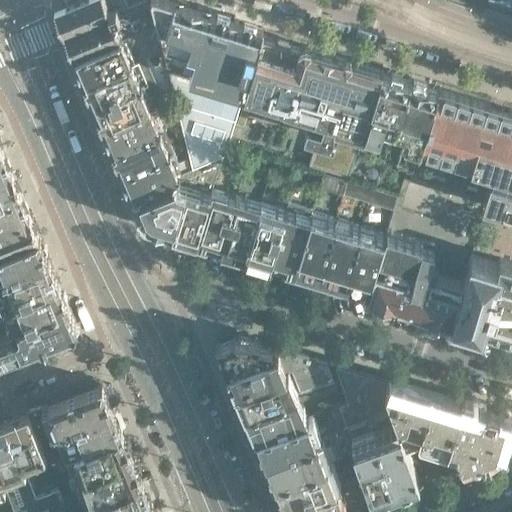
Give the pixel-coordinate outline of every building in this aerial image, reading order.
[(134,30),(156,20),(152,1),(145,4),(144,1),(137,4),(138,7),(135,8),(135,7),(126,11),(121,0),(76,0),(53,10),(60,24),(59,25),(66,41),(73,56),(74,56),(134,30)] [(207,159),(228,150),(231,141),(229,140),(245,86),(261,33),(263,27),(174,0),(151,0),(152,1),(156,20),(162,46),(191,164),(190,167),(207,159)] [(127,49),(141,43),(145,53),(162,46),(156,20),(134,30),(74,56),(83,79),(131,59),(127,49)] [(362,130),(381,69),(351,60),(301,44),(301,45),(261,33),(245,86),(285,99),(284,101),(336,117),(335,121),(362,130)] [(140,82),(131,59),(83,79),(82,79),(83,81),(84,80),(93,101),(140,82)] [(372,154),(382,124),(394,127),(409,77),(382,69),(381,69),(362,130),(357,149),(349,176),(374,184),(380,166),(367,163),(370,153),(372,154)] [(412,166),(437,86),(409,77),(394,127),(407,131),(398,161),(412,166)] [(150,105),(140,82),(93,101),(102,124),(101,124),(102,125),(103,125),(150,105)] [(511,108),(437,86),(412,166),(413,166),(410,175),(441,185),(451,154),(511,171),(511,108)] [(159,127),(150,105),(103,125),(112,146),(159,127)] [(168,149),(159,127),(112,146),(111,147),(120,169),(168,149)] [(21,188),(12,166),(11,166),(3,146),(4,146),(0,138),(0,196),(21,188)] [(178,173),(168,149),(120,169),(130,193),(173,175),(178,173)] [(344,190),(349,176),(324,169),(319,183),(344,190)] [(171,229),(184,188),(177,186),(173,175),(130,193),(140,216),(146,222),(144,229),(146,234),(162,239),(165,228),(171,229)] [(369,198),(374,184),(349,176),(344,190),(369,198)] [(195,237),(207,198),(211,187),(200,184),(198,192),(184,188),(171,229),(172,230),(167,245),(185,251),(190,235),(195,237)] [(396,191),(374,184),(369,198),(392,205),(396,191)] [(220,244),(237,190),(227,186),(225,191),(211,187),(207,198),(195,237),(220,244)] [(0,220),(29,208),(21,188),(0,196),(0,220)] [(244,252),(260,202),(245,198),(247,193),(237,190),(220,244),(244,252)] [(269,259),(286,204),(276,201),(274,206),(260,202),(244,252),(269,259)] [(294,267),(309,217),(294,213),(296,208),(286,204),(269,259),(294,267)] [(0,246),(39,231),(29,208),(0,220),(0,246)] [(318,274),(336,215),(312,208),(309,217),(294,267),(318,274)] [(343,282),(361,223),(336,215),(318,274),(343,282)] [(367,289),(386,230),(361,223),(343,282),(367,289)] [(465,273),(429,262),(435,243),(386,228),(386,230),(367,289),(452,315),(465,273)] [(0,274),(49,255),(39,231),(0,246),(0,274)] [(511,261),(501,258),(499,262),(471,253),(465,273),(452,315),(480,324),(482,319),(511,328),(511,261)] [(59,278),(49,255),(0,274),(0,299),(4,299),(59,278)] [(68,301),(59,278),(4,299),(0,299),(0,311),(2,315),(5,314),(9,323),(68,301)] [(0,344),(4,354),(74,328),(77,321),(68,301),(9,323),(0,326),(0,344)] [(225,365),(277,348),(276,345),(236,332),(215,340),(225,365)] [(332,379),(326,360),(276,345),(277,348),(225,365),(243,410),(245,409),(291,393),(332,379)] [(395,416),(384,387),(387,379),(334,363),(344,393),(335,397),(349,434),(387,419),(395,416)] [(445,446),(460,401),(387,379),(384,387),(395,416),(404,439),(418,434),(418,437),(445,446)] [(57,428),(112,406),(102,380),(27,409),(38,435),(57,428)] [(307,413),(303,402),(295,404),(291,393),(245,409),(254,432),(255,432),(307,413)] [(498,450),(509,416),(460,401),(445,446),(449,457),(459,454),(462,463),(498,450)] [(69,449),(122,428),(112,406),(57,428),(66,451),(69,449)] [(47,458),(38,435),(27,409),(0,419),(0,475),(4,487),(9,500),(33,491),(24,467),(47,458)] [(318,436),(309,412),(307,413),(255,432),(263,456),(265,455),(318,436)] [(419,479),(404,439),(395,416),(387,419),(388,423),(374,428),(375,429),(395,487),(419,479)] [(132,454),(122,428),(69,449),(73,458),(79,456),(86,472),(132,454)] [(395,487),(375,429),(351,438),(354,448),(359,461),(371,496),(395,487)] [(328,458),(337,455),(328,432),(318,436),(265,455),(273,478),(274,478),(328,458)] [(359,461),(354,448),(348,450),(352,464),(359,461)] [(141,475),(132,454),(86,472),(78,474),(82,484),(88,482),(93,495),(142,477),(141,475)] [(336,481),(328,458),(274,478),(283,501),(284,501),(336,481)] [(150,496),(159,493),(150,471),(141,475),(142,477),(93,495),(87,497),(91,506),(96,505),(98,511),(117,511),(152,499),(151,496),(150,497),(150,496)] [(368,497),(359,473),(336,481),(345,505),(368,497)] [(326,511),(345,505),(336,481),(284,501),(287,511),(326,511)] [(13,511),(46,511),(66,505),(60,489),(35,499),(36,502),(13,510),(13,511)] [(156,511),(152,499),(117,511),(156,511)]
